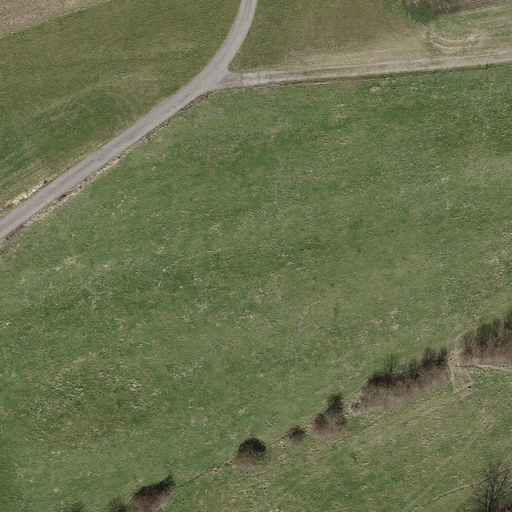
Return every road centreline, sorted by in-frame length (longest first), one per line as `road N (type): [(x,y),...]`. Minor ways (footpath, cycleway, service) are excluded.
road 1 (track): [(250,0),(241,33),(207,84),(0,234)]
road 2 (track): [(207,84),(511,62)]
